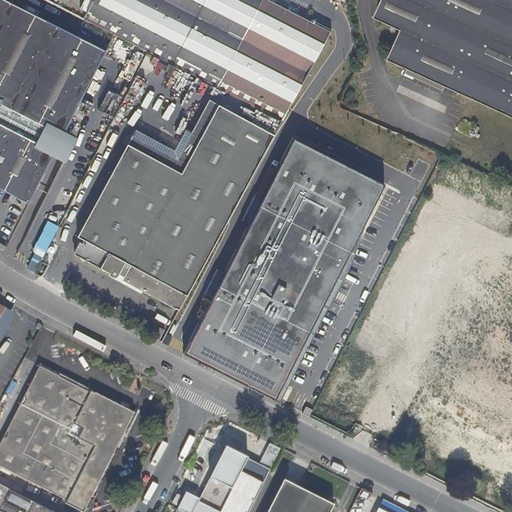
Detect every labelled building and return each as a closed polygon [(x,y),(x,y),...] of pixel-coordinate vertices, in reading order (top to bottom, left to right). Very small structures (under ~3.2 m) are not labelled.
[(0,0),(0,188),(28,203),(52,156),(65,132),(106,51),(5,0),(0,0)] [(92,0),(94,0),(85,19),(142,48),(150,52),(283,120),(331,32),(268,0),(92,0)] [(390,60),(511,117),(511,0),(384,0),(376,18),(402,31),(390,60)] [(163,68),(157,78),(169,85),(174,76),(163,68)] [(178,160),(132,135),(127,144),(182,174),(220,104),(211,99),(178,160)] [(74,254),(75,255),(75,256),(109,273),(108,275),(113,278),(114,278),(115,278),(116,278),(118,275),(123,278),(123,279),(123,280),(124,282),(176,310),(176,309),(179,311),(275,134),(220,104),(182,174),(127,144),(77,237),(83,241),(81,244),(79,243),(74,251),(74,252),(74,253),(74,254)] [(77,138),(65,132),(52,156),(64,162),(77,138)] [(456,212),(506,231),(511,216),(511,188),(465,171),(458,189),(462,191),(459,198),(461,199),(456,212)] [(427,397),(406,443),(511,490),(511,262),(501,258),(436,401),(427,397)] [(0,342),(15,315),(5,310),(0,318),(0,342)] [(350,413),(373,363),(345,350),(322,400),(350,413)] [(39,367),(20,405),(24,408),(0,455),(0,468),(66,503),(65,505),(78,511),(83,511),(133,415),(90,393),(89,395),(59,379),(59,378),(39,367)] [(0,455),(24,408),(20,405),(0,439),(0,455)] [(269,446),(266,452),(276,457),(278,453),(275,451),(275,449),(269,446)] [(187,494),(178,509),(182,511),(249,511),(271,470),(226,448),(200,500),(187,494)] [(283,479),(266,511),(329,511),(333,505),(324,500),(302,488),(283,479)] [(50,511),(0,486),(0,511),(50,511)] [(497,503),(502,492),(492,487),(487,497),(497,503)] [(359,491),(350,510),(352,511),(362,511),(371,497),(359,491)]
